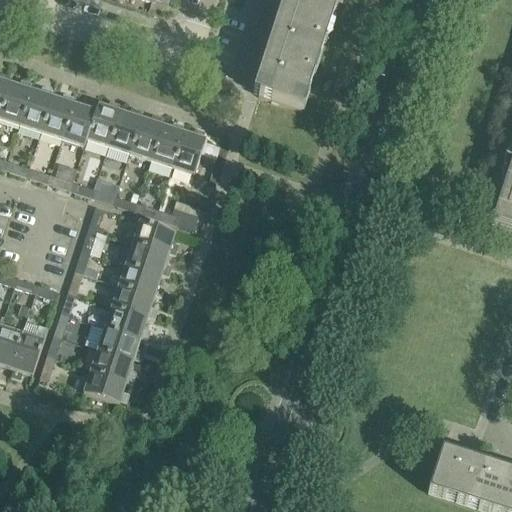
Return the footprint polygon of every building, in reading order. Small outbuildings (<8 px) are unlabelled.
[(163,0),(128,0),(159,10),(160,6),(166,9),(169,2),(163,0)] [(301,114),(337,0),(284,0),(252,98),(277,106),(301,114)] [(0,113),(8,88),(6,87),(9,80),(1,78),(0,81),(0,113)] [(0,123),(19,130),(30,95),(27,94),(30,87),(22,85),(20,92),(8,88),(0,113),(0,123)] [(40,137),(51,102),(49,101),(51,94),(45,92),(42,99),(30,95),(19,130),(40,137)] [(61,143),(73,109),(70,108),(72,101),(65,99),(61,101),(60,105),(51,102),(40,137),(61,143)] [(83,151),(85,144),(94,116),(91,115),(94,108),(87,106),(84,113),(73,109),(61,143),(83,151)] [(107,152),(119,117),(117,116),(119,108),(112,106),(109,113),(96,109),(94,116),(85,144),(107,152)] [(128,158),(140,123),(138,123),(140,115),(133,113),(130,120),(119,117),(107,152),(128,158)] [(150,166),(161,130),(159,130),(161,123),(154,120),(152,127),(140,123),(128,158),(150,166)] [(171,173),(183,138),(181,137),(183,130),(176,128),(172,130),(171,134),(161,130),(150,166),(171,173)] [(192,180),(204,145),(201,144),(204,137),(197,135),(193,137),(191,141),(183,138),(171,173),(192,180)] [(7,166),(10,155),(3,153),(2,158),(0,156),(0,173),(4,175),(7,166)] [(511,161),(490,229),(511,236),(511,161)] [(23,181),(26,172),(7,166),(4,175),(23,181)] [(71,187),(75,174),(59,169),(54,182),(50,180),(47,189),(68,196),(71,187)] [(47,189),(50,180),(26,172),(23,181),(47,189)] [(88,203),(91,193),(71,187),(68,196),(88,203)] [(111,211),(115,201),(91,193),(88,203),(111,211)] [(136,208),(138,199),(132,197),(130,206),(115,201),(111,211),(133,218),(136,208)] [(154,225),(157,215),(136,208),(133,218),(154,225)] [(96,237),(104,214),(95,212),(88,234),(96,237)] [(177,232),(180,222),(157,215),(154,225),(177,232)] [(171,248),(174,238),(138,227),(131,249),(167,261),(168,257),(175,260),(177,253),(175,249),(171,248)] [(101,253),(105,240),(96,237),(88,234),(81,256),(89,258),(98,260),(101,253)] [(164,269),(167,261),(131,249),(124,270),(160,281),(161,279),(167,281),(170,274),(168,270),(164,269)] [(98,275),(85,271),(89,258),(81,256),(74,278),(82,281),(95,285),(98,275)] [(157,290),(160,282),(160,281),(124,270),(117,291),(153,303),(154,300),(161,302),(163,295),(161,291),(157,290)] [(0,287),(13,292),(16,283),(0,277),(0,287)] [(75,301),(82,281),(74,278),(67,298),(75,301)] [(35,299),(38,290),(16,283),(13,292),(35,299)] [(56,306),(59,297),(38,290),(35,299),(56,306)] [(150,312),(153,303),(117,291),(111,312),(146,324),(146,322),(153,324),(155,317),(153,313),(150,312)] [(75,302),(75,301),(67,298),(66,300),(60,320),(68,323),(75,302)] [(143,333),(145,325),(146,324),(111,312),(103,335),(139,345),(140,343),(147,345),(149,339),(147,335),(143,333)] [(62,344),(68,323),(60,320),(53,341),(62,344)] [(90,342),(91,326),(70,324),(69,340),(90,342)] [(31,381),(47,333),(38,330),(34,343),(21,339),(10,374),(12,375),(10,381),(20,385),(22,378),(31,381)] [(10,374),(21,339),(0,331),(0,371),(10,374)] [(135,357),(138,350),(139,345),(103,335),(96,355),(132,367),(133,365),(139,367),(141,359),(135,357)] [(55,365),(62,344),(53,341),(46,362),(55,365)] [(129,375),(132,367),(96,355),(90,377),(125,388),(132,390),(135,381),(133,377),(129,375)] [(48,387),(55,365),(46,362),(39,384),(48,387)] [(122,399),(125,388),(90,377),(83,398),(118,410),(119,407),(125,409),(128,401),(122,399)] [(511,511),(511,480),(439,457),(426,498),(471,511),(511,511)]
